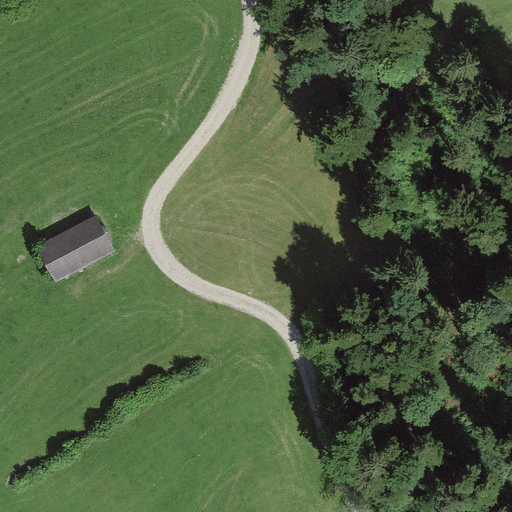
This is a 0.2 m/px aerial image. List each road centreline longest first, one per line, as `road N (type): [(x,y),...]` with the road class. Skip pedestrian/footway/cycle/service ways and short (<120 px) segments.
road 1 (track): [(356,511),(290,332),(267,313),(177,279),(145,225),(155,193),(204,137),(247,64),(257,22),(253,0)]
road 2 (track): [(420,12),(437,41),(436,65),(420,85),(313,87),(265,139),(178,170)]
